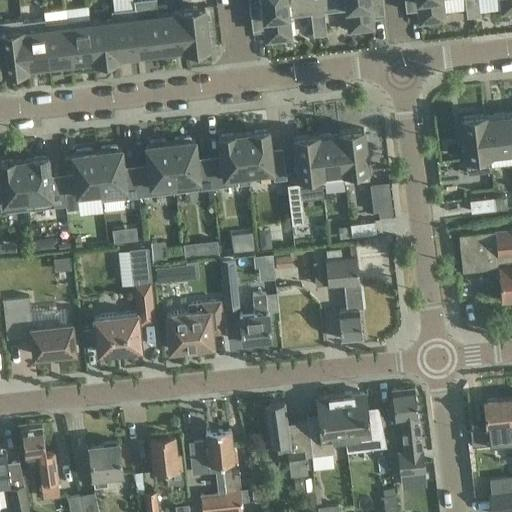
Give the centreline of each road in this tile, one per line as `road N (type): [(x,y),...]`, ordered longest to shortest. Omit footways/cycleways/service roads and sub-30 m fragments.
road 1 (tertiary): [(0,406),(437,359)]
road 2 (residential): [(437,359),(401,64)]
road 3 (residential): [(0,111),(240,82)]
road 4 (residential): [(240,82),(401,64)]
road 5 (residential): [(456,511),(437,359)]
